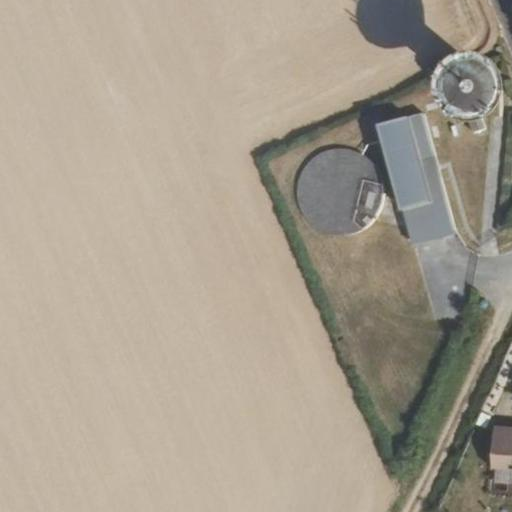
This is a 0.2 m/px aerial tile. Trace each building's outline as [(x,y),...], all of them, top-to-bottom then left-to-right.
[(470,118),(474,134),(489,130),(485,114),(470,118)] [(382,128),(399,213),(443,205),(427,119),(382,128)] [(306,226),(318,235),(329,239),(342,239),(354,236),(365,230),(373,221),(379,209),(381,197),(379,185),(374,173),(366,164),(354,156),(340,153),(325,155),(312,161),(302,172),(295,185),(294,199),(298,214),(306,226)] [(443,205),(399,213),(406,248),(451,239),(443,205)] [(511,464),(511,422),(498,421),(494,462),(511,464)]
